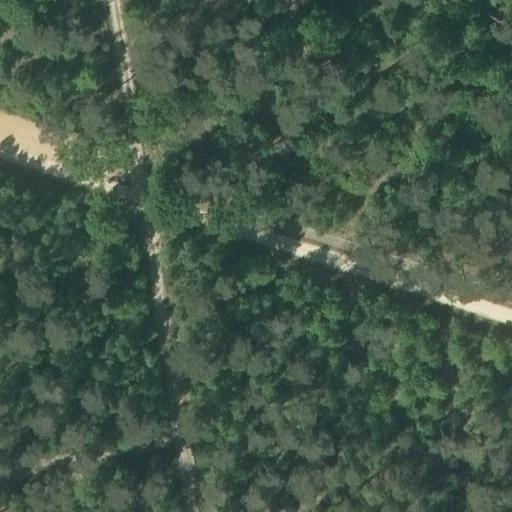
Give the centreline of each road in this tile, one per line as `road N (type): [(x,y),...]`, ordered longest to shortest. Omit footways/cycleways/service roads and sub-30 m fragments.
road 1 (track): [(511,309),(148,190)]
road 2 (track): [(511,507),(481,501),(465,485),(430,282)]
road 3 (track): [(179,446),(148,190)]
road 4 (track): [(0,471),(179,446)]
road 5 (track): [(145,172),(114,0)]
road 6 (track): [(148,190),(0,141)]
